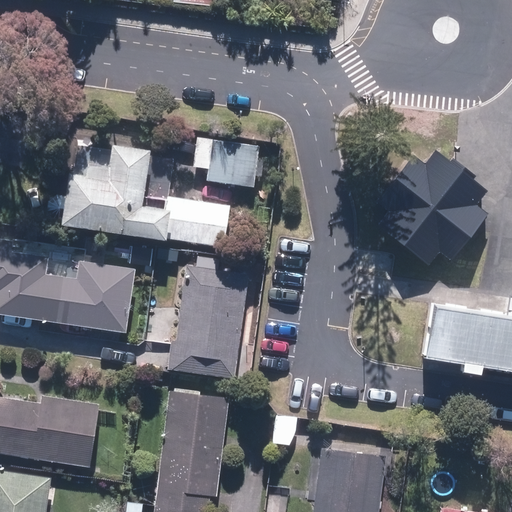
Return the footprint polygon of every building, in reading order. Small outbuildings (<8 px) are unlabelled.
[(260,147),(201,137),(194,178),(254,187),(260,147)] [(80,138),(67,222),(223,244),(229,204),(149,192),(156,149),(80,138)] [(487,190),(435,150),(425,162),(413,153),(376,200),(385,207),(373,221),(429,265),(441,250),(450,257),(485,213),(475,205),(487,190)] [(0,312),(130,331),(139,266),(84,258),(81,276),(48,271),(50,257),(10,252),(11,242),(0,239),(0,312)] [(254,273),(189,265),(179,341),(173,340),(170,367),(240,376),(254,273)] [(511,312),(438,302),(430,355),(511,367),(511,312)] [(218,511),(235,398),(171,388),(153,511),(218,511)] [(0,395),(0,451),(94,466),(104,403),(43,393),(41,402),(0,395)] [(381,511),(388,454),(324,446),(315,511),(381,511)] [(0,511),(47,511),(53,475),(0,466),(0,511)]
